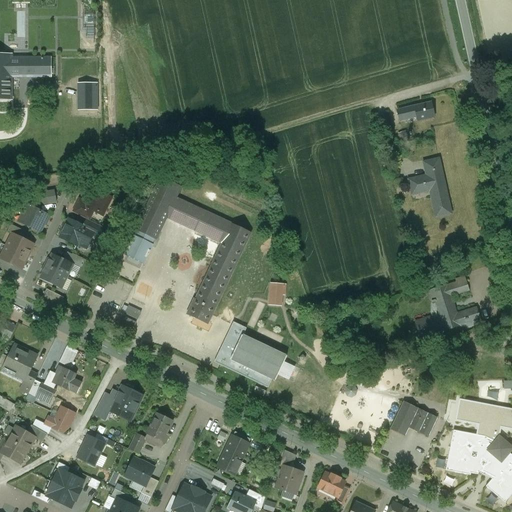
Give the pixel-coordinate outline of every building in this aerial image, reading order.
[(11,54),(0,54),(0,99),(11,99),(11,76),(11,58),(11,54)] [(51,58),(11,58),(11,76),(43,76),(51,76),(51,58)] [(58,87),(58,58),(51,58),(51,76),(43,76),(42,87),(58,87)] [(433,104),(417,108),(417,109),(401,113),(403,122),(419,118),(420,122),(436,118),(433,104)] [(451,214),(440,160),(426,163),(429,177),(412,181),(415,194),(433,190),(438,217),(451,214)] [(263,204),(202,174),(192,194),(213,204),(209,214),(213,216),(218,207),(254,224),(263,204)] [(161,178),(136,230),(137,231),(155,239),(156,239),(166,218),(175,198),(181,187),(161,178)] [(111,198),(92,189),(85,203),(89,205),(87,207),(94,211),(103,215),(111,198)] [(222,245),(195,301),(194,300),(187,316),(207,326),(251,235),(213,216),(209,214),(175,198),(166,218),(222,245)] [(48,215),(28,205),(24,214),(25,217),(22,222),(40,231),(48,215)] [(87,207),(86,210),(76,205),(73,212),(87,219),(89,220),(94,211),(87,207)] [(84,226),(69,219),(60,237),(77,245),(79,241),(88,245),(93,235),(94,232),(84,226)] [(89,220),(87,219),(84,226),(94,232),(93,235),(98,237),(103,227),(89,220)] [(155,239),(137,231),(135,236),(134,235),(125,255),(144,264),(153,245),(152,244),(155,239)] [(33,244),(14,235),(12,239),(9,240),(6,246),(27,256),(33,244)] [(27,256),(6,246),(4,252),(5,254),(2,259),(21,269),(27,256)] [(72,263),(52,254),(46,266),(67,276),(70,271),(69,268),(72,263)] [(83,260),(77,257),(74,264),(80,267),(83,260)] [(67,276),(46,266),(40,278),(59,288),(62,283),(65,282),(67,276)] [(465,280),(448,286),(448,285),(433,290),(434,291),(430,292),(433,301),(432,302),(432,303),(436,302),(442,319),(431,323),(429,317),(419,321),(423,335),(444,328),(445,331),(460,326),(459,325),(480,319),(476,308),(456,314),(451,296),(468,290),(465,280)] [(283,284),(269,284),(268,306),(283,306),(283,284)] [(129,307),(127,320),(140,322),(142,310),(129,307)] [(286,359),(242,336),(245,330),(233,324),(214,363),(267,390),(272,381),(274,382),(286,359)] [(27,354),(14,347),(3,369),(25,380),(23,384),(20,390),(28,394),(34,381),(37,375),(30,372),(37,357),(27,353),(27,354)] [(76,374),(60,367),(52,382),(69,390),(69,389),(74,379),(76,374)] [(74,379),(69,389),(77,393),(82,383),(74,379)] [(36,395),(37,392),(41,384),(34,381),(28,394),(31,395),(35,398),(36,395)] [(56,391),(41,384),(37,392),(36,395),(35,398),(49,404),(56,391)] [(141,395),(123,386),(116,400),(111,411),(130,420),(141,395)] [(77,393),(69,389),(69,390),(66,394),(74,398),(77,393)] [(110,397),(100,417),(106,420),(111,411),(116,400),(110,397)] [(15,407),(0,398),(0,405),(12,413),(15,407)] [(437,418),(404,402),(391,429),(405,436),(409,427),(428,437),(437,418)] [(76,414),(61,407),(55,420),(48,417),(45,424),(63,433),(69,427),(76,414)] [(448,409),(444,417),(450,419),(453,412),(448,409)] [(174,421),(158,413),(148,435),(166,443),(170,435),(167,434),(174,421)] [(47,434),(32,425),(27,433),(35,438),(42,442),(47,434)] [(27,433),(16,427),(9,440),(27,450),(35,438),(27,433)] [(511,493),(511,455),(510,454),(501,464),(486,450),(494,441),(485,437),(453,431),(446,471),(470,476),(471,474),(477,475),(477,472),(492,480),(486,487),(504,502),(511,493)] [(232,437),(218,466),(235,474),(241,461),(248,445),(250,439),(235,432),(233,437),(232,437)] [(137,434),(129,449),(138,454),(146,438),(137,434)] [(511,447),(499,436),(494,441),(486,450),(501,464),(510,454),(511,452),(511,447)] [(104,445),(88,437),(78,458),(94,466),(104,445)] [(9,440),(9,439),(1,452),(5,454),(4,454),(20,463),(28,450),(27,450),(9,440)] [(296,455),(285,450),(280,465),(284,467),(284,466),(290,468),(292,463),(294,463),(296,455)] [(154,468),(134,458),(125,476),(145,486),(146,486),(150,477),(154,468)] [(290,468),(284,466),(284,467),(277,488),(285,491),(288,489),(296,492),(302,473),(290,468)] [(84,481),(59,470),(53,483),(79,496),(81,490),(80,489),(84,481)] [(331,476),(325,473),(318,488),(338,497),(343,486),(345,483),(339,480),(340,478),(331,474),(331,476)] [(159,482),(150,477),(146,486),(145,486),(142,493),(151,498),(159,482)] [(90,485),(99,488),(101,482),(93,478),(90,485)] [(79,496),(53,483),(46,497),(71,508),(74,501),(76,501),(79,496)] [(192,488),(184,485),(178,498),(172,509),(178,511),(187,511),(198,490),(193,487),(192,488)] [(343,486),(338,497),(336,501),(342,504),(349,489),(343,486)] [(204,493),(198,490),(187,511),(204,511),(211,498),(203,494),(204,493)] [(251,511),(256,503),(235,492),(226,509),(232,511),(251,511)] [(172,496),(165,511),(166,511),(171,511),(172,509),(178,498),(172,496)] [(137,511),(139,509),(117,498),(111,511),(112,511),(137,511)] [(364,507),(355,502),(350,511),(371,511),(363,508),(364,507)] [(412,511),(393,503),(392,503),(388,511),(412,511)]
